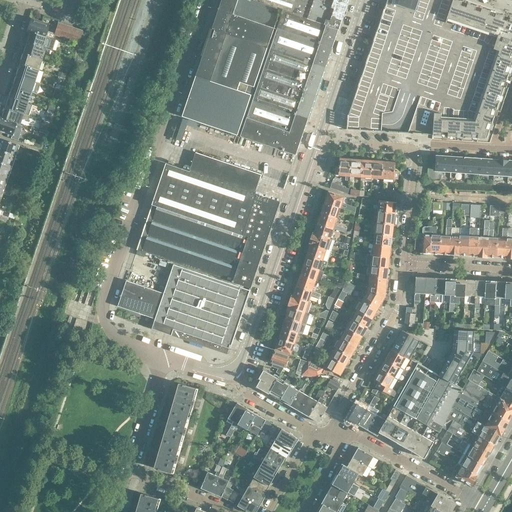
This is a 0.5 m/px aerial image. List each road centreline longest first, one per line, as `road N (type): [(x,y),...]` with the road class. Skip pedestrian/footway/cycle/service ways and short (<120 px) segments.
road 1 (unclassified): [(162,364),(159,354),(90,334),(205,0)]
road 2 (residential): [(317,138),(233,373),(162,364)]
road 3 (residential): [(334,423),(397,308),(403,263)]
road 4 (residential): [(484,507),(350,432)]
road 5 (unclassified): [(364,0),(317,138)]
